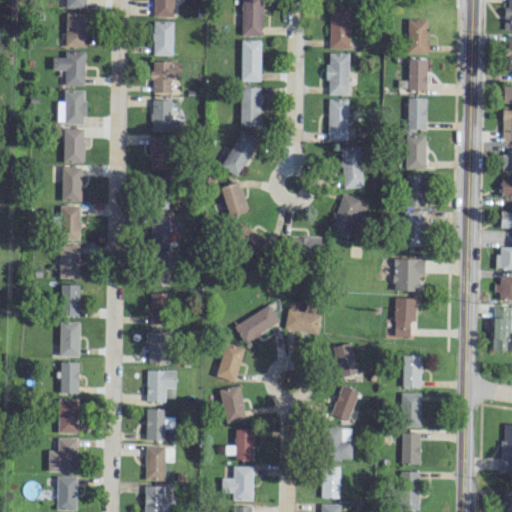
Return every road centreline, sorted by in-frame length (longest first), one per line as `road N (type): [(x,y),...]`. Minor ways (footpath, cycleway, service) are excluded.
road 1 (tertiary): [(470,0),(460,511)]
road 2 (residential): [(116,0),(108,511)]
road 3 (residential): [(287,404),(306,385),(300,365),(280,363),(268,382),(287,404),(284,511)]
road 4 (residential): [(294,0),(290,162)]
